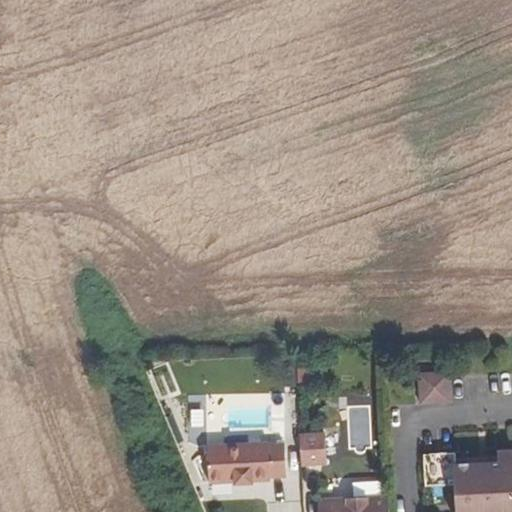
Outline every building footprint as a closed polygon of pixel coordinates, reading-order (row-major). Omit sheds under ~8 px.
[(451,402),(449,372),(419,374),(421,404),(451,402)] [(325,435),(300,437),(302,467),(326,465),(325,435)] [(287,477),(286,444),(270,445),(270,443),(207,446),(210,484),(271,481),(271,478),(287,477)] [(511,511),(511,449),(498,450),(498,456),(498,457),(498,463),(456,465),(456,458),(455,453),(424,455),(426,488),(455,486),(456,511),(511,511)] [(498,463),(498,457),(498,456),(456,458),(456,465),(498,463)] [(389,511),(388,496),(318,501),(318,511),(389,511)]
